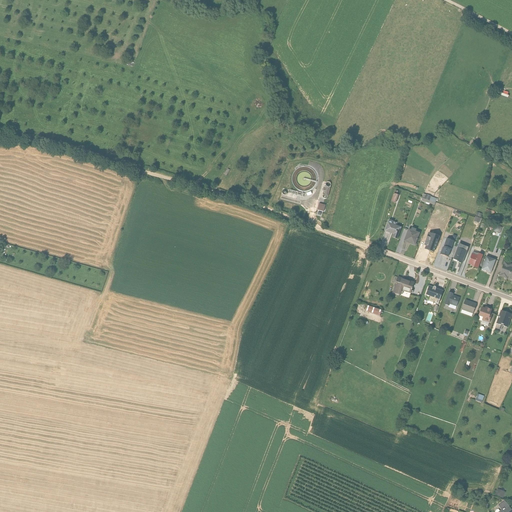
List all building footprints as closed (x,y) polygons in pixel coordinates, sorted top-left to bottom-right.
[(326,184),(323,193),(323,195),(324,195),(323,195),(323,197),(323,198),(324,199),(326,199),(327,198),(327,197),(327,196),(329,195),(331,187),(331,185),(330,185),(331,184),(330,182),(329,181),(327,181),(326,182),(326,184)] [(422,197),(435,201),(437,198),(431,196),(431,195),(426,193),(426,194),(423,193),(422,197)] [(319,204),(317,210),(323,212),(325,205),(319,204)] [(389,220),(385,231),(393,234),(392,237),(397,238),(401,227),(396,225),(397,223),(389,220)] [(496,224),(493,230),(500,233),(502,226),(496,224)] [(408,241),(415,243),(419,232),(415,231),(416,229),(411,227),(411,229),(408,228),(404,241),(408,242),(408,241)] [(447,237),(441,254),(448,256),(454,240),(447,237)] [(429,240),(426,249),(433,251),(437,243),(435,242),(436,240),(431,239),(430,240),(429,240)] [(458,245),(453,258),(462,262),(468,247),(461,245),(461,246),(458,245)] [(473,251),(469,263),(474,265),(474,266),(478,267),(482,254),(473,251)] [(486,269),(491,271),(496,259),(486,255),(481,268),(486,270),(486,269)] [(506,274),(511,275),(511,263),(504,260),(499,275),(505,277),(506,274)] [(398,277),(392,293),(400,295),(401,290),(410,293),(414,282),(398,277)] [(428,287),(425,295),(430,296),(428,301),(433,302),(433,304),(434,303),(438,304),(443,291),(436,288),(436,287),(435,287),(435,286),(434,286),(433,287),(432,289),(428,287)] [(449,292),(444,304),(449,305),(448,307),(455,309),(459,298),(452,295),(453,293),(449,292)] [(465,300),(460,312),(472,316),(476,303),(471,301),(471,302),(465,300)] [(367,305),(365,311),(380,316),(382,310),(367,305)] [(486,308),(485,308),(482,307),(477,319),(482,320),(489,322),(492,314),(490,313),(492,307),(487,306),(486,308)] [(500,316),(499,315),(496,323),(500,324),(499,328),(502,329),(503,325),(506,326),(511,313),(502,310),(500,316)] [(477,393),(475,400),(482,403),(484,396),(477,393)] [(496,490),(494,496),(503,499),(505,493),(497,490),(497,491),(496,490)] [(451,499),(448,508),(463,511),(480,511),(481,507),(451,499)] [(501,511),(499,511),(511,511),(504,502),(498,506),(501,511)]
